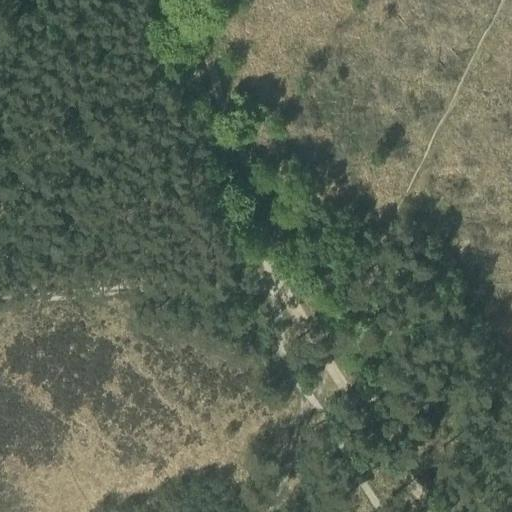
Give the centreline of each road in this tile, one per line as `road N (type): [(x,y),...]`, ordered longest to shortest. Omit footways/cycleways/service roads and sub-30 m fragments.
road 1 (track): [(289,290),(187,0)]
road 2 (track): [(289,290),(158,289),(0,302)]
road 3 (track): [(424,511),(329,356)]
